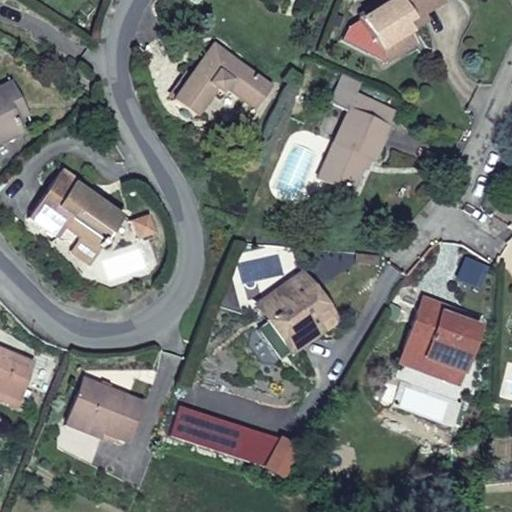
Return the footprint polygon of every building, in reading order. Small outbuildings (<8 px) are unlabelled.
[(377,50),(379,54),(392,46),(398,55),(414,45),(403,27),(438,5),(435,0),(384,0),(387,4),(346,29),(340,42),(367,57),(377,50)] [(212,45),(171,101),(193,117),(213,90),(224,89),(239,100),(243,95),(257,105),(270,87),(212,45)] [(392,46),(379,54),(385,62),(398,55),(392,46)] [(361,84),(343,75),(337,87),(356,96),(361,84)] [(398,101),(361,84),(356,96),(337,87),(330,103),(349,111),(317,180),(349,195),(366,160),(372,163),(398,101)] [(0,142),(21,133),(8,106),(15,103),(7,88),(0,91),(0,142)] [(120,220),(94,202),(72,187),(74,183),(60,173),(30,216),(58,236),(62,229),(77,239),(97,253),(120,220)] [(72,187),(94,202),(95,197),(74,183),(72,187)] [(54,241),(58,236),(30,216),(26,221),(54,241)] [(147,217),(136,221),(143,239),(153,236),(147,217)] [(143,239),(136,221),(129,223),(135,242),(143,239)] [(87,267),(97,253),(77,239),(67,253),(87,267)] [(302,276),(264,303),(295,349),(312,338),(325,329),(318,319),(327,313),(302,276)] [(442,309),(422,302),(398,365),(419,373),(424,361),(459,374),(475,330),(457,323),(440,317),(442,309)] [(255,308),(288,354),(295,349),(264,303),(255,308)] [(460,316),(442,309),(440,317),(457,323),(460,316)] [(334,322),(327,313),(318,319),(325,329),(334,322)] [(51,372),(0,351),(0,395),(17,403),(24,386),(42,394),(51,372)] [(424,361),(419,373),(454,386),(459,374),(424,361)] [(139,405),(81,382),(66,421),(124,444),(139,405)]
